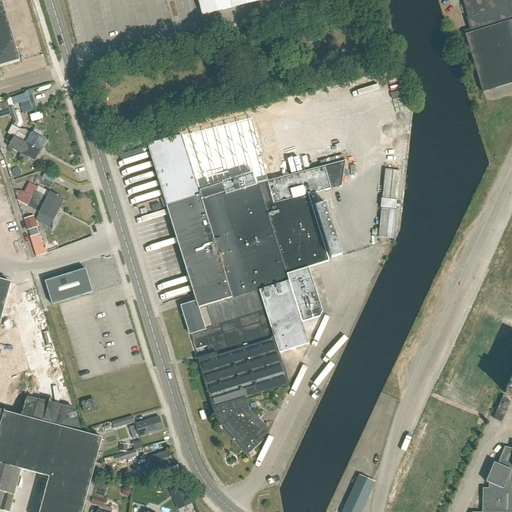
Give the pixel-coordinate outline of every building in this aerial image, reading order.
[(0,0),(0,67),(19,62),(0,0)] [(198,0),(202,15),(262,0),(198,0)] [(471,30),(464,32),(483,93),(511,84),(511,16),(511,15),(511,0),(463,0),(469,19),(467,19),(471,30)] [(23,36),(16,37),(18,50),(25,49),(23,36)] [(115,72),(125,70),(123,63),(113,65),(115,72)] [(25,113),(38,109),(33,95),(32,90),(27,91),(25,94),(12,98),(14,105),(21,103),(25,113)] [(7,102),(0,104),(0,114),(10,112),(7,102)] [(14,106),(9,108),(14,122),(13,127),(16,128),(19,121),(14,106)] [(197,358),(213,409),(214,414),(218,423),(221,426),(248,454),(262,441),(260,438),(265,433),(266,432),(266,431),(265,429),(265,428),(262,425),(262,424),(248,409),(245,399),(288,386),(278,353),(308,344),(301,323),(319,317),(321,312),(307,268),(328,261),(307,196),(341,187),(345,161),(256,185),(252,173),(254,173),(238,121),(227,124),(243,176),(224,182),(224,184),(199,192),(182,136),(147,145),(163,198),(161,198),(163,208),(167,206),(167,207),(196,303),(181,307),(190,335),(191,334),(196,350),(213,345),(215,353),(197,358)] [(13,127),(9,134),(40,151),(46,140),(41,138),(44,133),(34,129),(32,133),(29,138),(25,136),(17,132),(18,129),(16,128),(13,127)] [(9,134),(6,140),(12,143),(9,148),(20,154),(35,161),(40,151),(9,134)] [(53,184),(56,177),(46,171),(42,178),(53,184)] [(58,210),(64,200),(38,186),(37,187),(29,183),(24,192),(32,196),(58,210)] [(39,213),(53,220),(58,210),(32,196),(24,192),(22,191),(17,201),(39,212),(39,213)] [(37,227),(33,216),(23,219),(27,231),(28,230),(37,227)] [(37,227),(28,230),(30,237),(39,234),(37,227)] [(49,253),(59,249),(57,244),(47,249),(49,253)] [(44,282),(52,305),(92,293),(85,269),(44,282)] [(0,509),(7,511),(9,511),(21,469),(49,477),(39,511),(82,511),(85,500),(102,439),(82,433),(74,410),(73,409),(26,397),(21,416),(0,409),(0,320),(10,283),(0,280),(0,509)] [(501,422),(510,402),(507,401),(508,398),(503,396),(493,419),(501,422)] [(85,413),(97,410),(93,399),(82,402),(85,413)] [(115,429),(136,422),(134,416),(113,422),(115,429)] [(135,424),(135,426),(129,428),(133,439),(163,430),(159,417),(135,424)] [(482,488),(481,511),(511,511),(511,449),(504,447),(497,464),(494,463),(485,482),(488,483),(488,489),(482,488)] [(149,470),(172,463),(169,451),(146,458),(149,470)] [(155,479),(167,476),(166,471),(154,474),(155,479)] [(360,511),(374,483),(359,476),(342,511),(360,511)] [(110,511),(112,509),(105,507),(107,500),(103,499),(107,485),(96,482),(90,504),(100,506),(98,511),(96,511),(95,511),(110,511)] [(125,487),(122,490),(123,495),(127,496),(131,493),(130,489),(125,487)] [(176,500),(185,496),(181,487),(172,491),(176,500)] [(148,511),(152,501),(142,499),(141,504),(143,505),(142,511),(145,511),(144,511),(148,511)]
